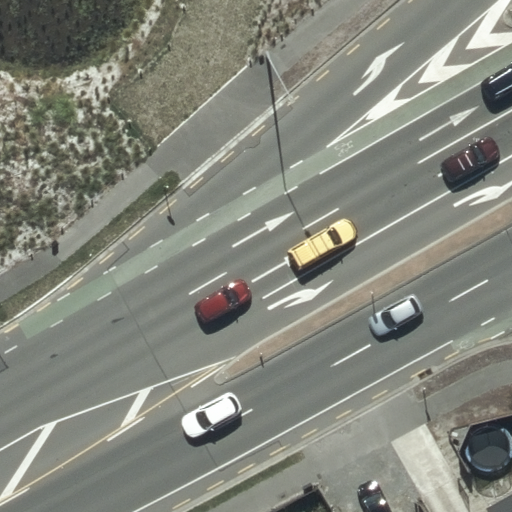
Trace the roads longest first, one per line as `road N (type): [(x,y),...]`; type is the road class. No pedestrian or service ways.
road 1 (primary): [(494,275),(234,419),(23,465)]
road 2 (trunk): [(182,299),(262,171),(458,0)]
road 3 (primary): [(182,299),(511,114)]
road 4 (primary): [(23,465),(182,299)]
